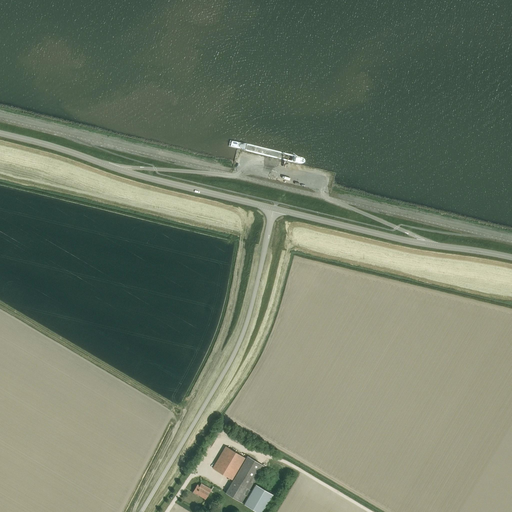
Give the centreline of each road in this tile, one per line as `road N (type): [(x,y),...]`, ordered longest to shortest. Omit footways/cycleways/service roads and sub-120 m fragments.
road 1 (unclassified): [(141,511),(241,333),(274,209)]
road 2 (tertiary): [(274,209),(0,134)]
road 3 (tertiary): [(511,257),(274,209)]
